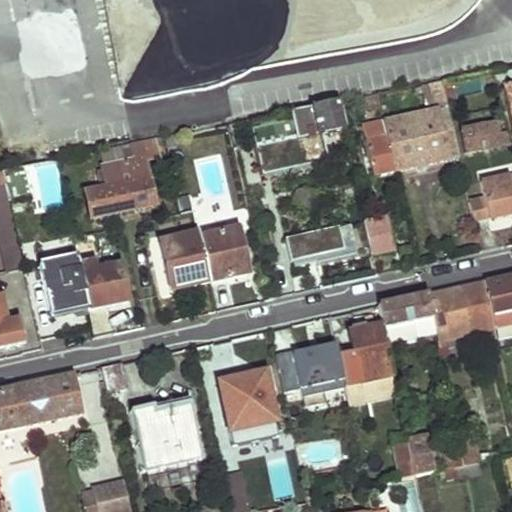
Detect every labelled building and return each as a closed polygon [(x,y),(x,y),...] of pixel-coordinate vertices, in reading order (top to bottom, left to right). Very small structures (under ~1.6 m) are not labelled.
[(508,68),(497,70),(498,78),(510,76),(508,68)] [(385,140),(392,173),(457,159),(448,119),(439,82),(420,86),(422,99),(424,100),(426,105),(431,104),(433,111),(381,122),(385,140)] [(511,84),(500,87),(510,134),(511,133),(511,84)] [(376,95),(353,100),(356,112),(378,107),(376,95)] [(336,103),(300,111),(302,119),(306,118),(311,135),(316,136),(342,131),(336,103)] [(392,173),(385,140),(381,122),(380,118),(359,123),(372,178),(392,173)] [(228,125),(233,150),(252,146),(248,121),(228,125)] [(458,130),(463,153),(506,144),(502,122),(458,130)] [(299,137),(252,146),(259,184),(308,173),(299,137)] [(154,140),(107,149),(111,168),(157,158),(154,140)] [(76,156),(69,158),(71,164),(78,163),(76,156)] [(496,218),(511,214),(511,174),(479,182),(483,199),(486,212),(496,218)] [(0,176),(0,257),(3,273),(19,270),(0,176)] [(116,188),(113,180),(108,181),(109,189),(83,194),(89,219),(151,206),(145,181),(116,188)] [(473,224),(496,218),(486,212),(483,199),(468,203),(473,224)] [(363,222),(371,257),(392,252),(384,218),(363,222)] [(292,270),(369,253),(363,223),(286,240),(292,270)] [(197,240),(207,283),(245,275),(235,231),(197,240)] [(197,240),(196,235),(158,244),(168,292),(207,283),(197,240)] [(85,310),(73,256),(37,264),(48,318),(85,310)] [(93,279),(80,282),(87,311),(124,302),(116,267),(91,272),(93,279)] [(511,275),(485,282),(495,328),(511,324),(511,275)] [(433,318),(440,347),(449,344),(448,339),(495,328),(485,282),(428,295),(433,318)] [(383,324),(384,329),(433,318),(428,295),(379,306),(383,324)] [(0,349),(24,344),(18,319),(5,322),(0,300),(0,349)] [(346,389),(350,406),(399,395),(384,329),(383,324),(348,332),(351,343),(336,345),(346,389)] [(320,346),(277,355),(286,394),(302,390),(304,399),(346,389),(336,345),(321,349),(320,346)] [(101,369),(107,393),(126,388),(121,365),(101,369)] [(231,432),(235,452),(276,444),(272,424),(275,423),(265,374),(220,383),(230,432),(231,432)] [(0,391),(0,432),(83,415),(74,375),(0,391)] [(132,409),(145,470),(204,457),(193,403),(157,410),(156,405),(132,409)] [(461,444),(466,467),(481,464),(491,461),(489,451),(478,453),(474,433),(458,435),(461,444)] [(409,441),(417,477),(431,474),(423,438),(409,441)] [(417,477),(409,441),(393,444),(400,480),(417,477)] [(444,455),(448,470),(466,467),(461,444),(446,446),(448,454),(444,455)] [(448,470),(450,479),(482,472),(481,464),(466,467),(448,470)] [(129,511),(124,482),(91,489),(92,491),(81,493),(84,511),(129,511)]
